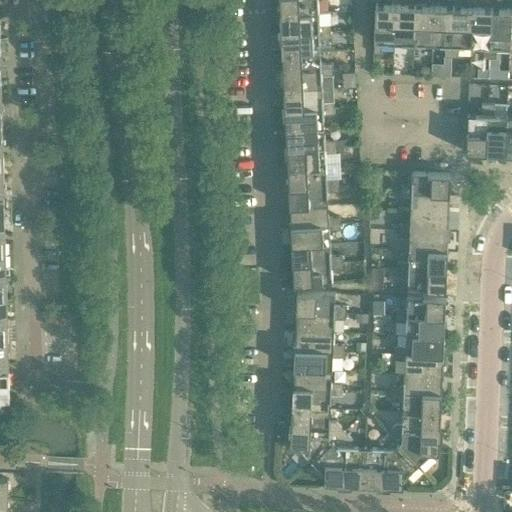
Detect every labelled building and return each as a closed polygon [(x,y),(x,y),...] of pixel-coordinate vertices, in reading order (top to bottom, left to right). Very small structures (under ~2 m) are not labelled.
[(279,0),(280,14),(318,12),(317,0),(279,0)] [(381,43),(394,43),(396,5),(376,4),(374,54),(381,54),(381,43)] [(406,55),(413,55),(415,6),(396,5),(394,43),(407,44),(406,55)] [(420,44),(432,45),(434,7),(415,6),(413,55),(419,56),(420,44)] [(445,57),(451,57),(453,7),(434,7),(432,45),(445,46),(445,57)] [(458,46),(471,47),(473,8),(453,7),(451,57),(458,57),(458,46)] [(483,58),(490,58),(492,9),(473,8),(471,47),(484,47),(483,58)] [(497,48),(509,48),(511,10),(492,9),(490,58),(496,59),(497,48)] [(280,14),(281,33),(331,31),(330,12),(318,12),(280,14)] [(281,33),(282,53),(320,51),(320,38),(331,37),(331,31),(281,33)] [(282,53),(283,72),(332,69),(332,63),(321,63),(320,51),(282,53)] [(283,72),(284,91),(333,88),(332,69),(283,72)] [(284,91),(285,110),(334,108),(333,88),(284,91)] [(466,152),(486,153),(488,104),(481,103),(481,114),(467,114),(466,152)] [(486,153),(505,154),(507,115),(507,104),(488,104),(486,153)] [(285,110),(286,129),(324,127),(324,114),(335,114),(334,108),(285,110)] [(286,129),(287,148),(336,146),(336,139),(325,140),(324,127),(286,129)] [(287,148),(288,168),(314,166),(326,166),(326,153),(337,152),(336,146),(287,148)] [(288,168),(289,187),(338,184),(338,178),(327,178),(326,166),(314,166),(288,168)] [(401,185),(400,192),(450,194),(451,174),(412,172),(412,186),(401,185)] [(371,190),(382,190),(382,181),(371,181),(371,190)] [(289,187),(290,206),(328,204),(327,191),(339,191),(338,184),(289,187)] [(411,198),(411,211),(449,213),(450,194),(400,192),(400,198),(411,198)] [(290,206),(291,226),(340,223),(340,217),(329,217),(328,204),(290,206)] [(399,223),(399,230),(448,232),(449,213),(411,211),(410,224),(399,223)] [(291,226),(292,245),(330,243),(329,230),(341,229),(340,223),(291,226)] [(410,237),(409,250),(448,251),(448,232),(399,230),(399,236),(410,237)] [(292,245),(293,264),(342,261),(342,255),(331,256),(330,243),(292,245)] [(398,262),(397,268),(447,271),(448,251),(409,250),(409,262),(398,262)] [(342,261),(293,264),(294,284),(332,282),(331,268),(342,268),(342,261)] [(447,271),(397,268),(397,275),(408,275),(408,289),(446,291),(447,271)] [(297,291),(296,311),(346,313),(346,306),(335,306),(336,292),(297,291)] [(396,308),(396,315),(445,317),(446,296),(408,295),(407,309),(396,308)] [(296,311),(296,330),(334,332),(335,319),(346,319),(346,313),(296,311)] [(406,322),(406,334),(444,336),(445,317),(396,315),(395,321),(406,322)] [(0,319),(0,341),(8,341),(8,327),(7,327),(7,320),(0,319)] [(296,330),(295,349),(344,351),(345,345),(333,344),(334,332),(296,330)] [(394,347),(394,353),(444,355),(444,336),(406,334),(405,347),(394,347)] [(0,363),(8,363),(8,355),(9,355),(8,341),(0,341),(0,363)] [(295,349),(294,368),(332,370),(333,357),(344,358),(344,351),(295,349)] [(405,360),(404,373),(443,374),(444,355),(394,353),(385,353),(384,353),(380,353),(380,359),(405,360)] [(0,363),(0,384),(9,384),(9,371),(8,371),(8,363),(0,363)] [(294,368),(293,388),(343,390),(343,383),(332,383),(332,370),(294,368)] [(393,385),(392,391),(442,393),(443,374),(404,373),(404,385),(393,385)] [(9,384),(0,384),(0,407),(9,407),(9,398),(10,398),(9,384)] [(293,388),(292,407),(331,408),(331,396),(342,396),(343,390),(293,388)] [(403,398),(403,411),(441,413),(442,393),(392,391),(392,398),(403,398)] [(292,407),(292,426),(330,428),(338,436),(344,430),(336,421),(330,421),(331,408),(292,407)] [(393,438),(402,430),(440,432),(441,413),(403,411),(402,424),(396,424),(387,432),(393,438)] [(299,447),(312,460),(338,436),(330,428),(292,426),(291,446),(299,447)] [(345,483),(364,484),(365,446),(353,445),(353,439),(344,430),(338,436),(346,445),(345,483)] [(402,430),(393,438),(417,465),(431,452),(440,452),(440,432),(402,430)] [(364,484),(383,485),(384,446),(393,438),(387,432),(378,440),(378,446),(365,446),(364,484)] [(324,483),(345,483),(346,445),(338,436),(312,460),(325,474),(324,483)] [(384,446),(383,485),(403,486),(404,477),(417,465),(393,438),(384,446)]
